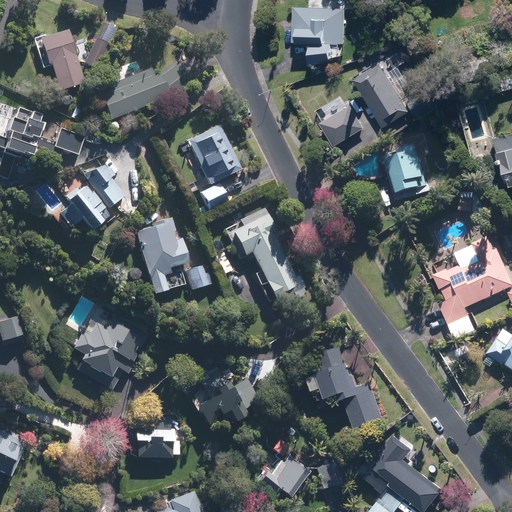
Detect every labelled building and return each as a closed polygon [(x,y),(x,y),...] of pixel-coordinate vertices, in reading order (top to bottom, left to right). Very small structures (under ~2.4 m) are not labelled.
[(347,8),(295,6),(294,42),(313,43),(312,66),(320,64),(320,62),(333,59),(334,43),(346,43),(347,8)] [(383,11),(373,19),(379,27),(389,19),(383,11)] [(67,30),(38,39),(46,65),(49,64),(58,92),(83,83),(74,56),(75,56),(67,30)] [(109,45),(95,39),(83,63),(97,70),(109,45)] [(390,59),(396,69),(411,59),(405,49),(390,59)] [(490,75),(486,58),(474,61),(479,79),(490,75)] [(192,83),(178,64),(161,77),(160,75),(154,78),(150,68),(97,89),(110,121),(163,100),(161,95),(166,92),(171,99),(192,83)] [(381,64),(355,80),(385,128),(411,112),(381,64)] [(428,84),(407,98),(420,118),(441,104),(428,84)] [(351,105),(320,123),(335,147),(365,128),(351,105)] [(29,158),(37,131),(42,132),(44,123),(37,121),(39,116),(16,109),(12,120),(8,119),(3,133),(7,134),(5,139),(0,137),(0,176),(7,179),(14,158),(17,159),(18,155),(29,158)] [(240,170),(219,125),(187,141),(209,185),(240,170)] [(59,129),(53,146),(43,142),(37,159),(56,166),(61,150),(76,156),(83,137),(59,129)] [(430,185),(428,185),(418,148),(414,149),(412,148),(406,150),(404,152),(384,158),(397,202),(432,192),(430,185)] [(511,149),(499,153),(503,166),(505,165),(511,187),(511,149)] [(104,170),(102,167),(87,172),(82,176),(94,191),(97,188),(111,206),(124,196),(110,178),(113,175),(108,167),(104,170)] [(209,212),(227,203),(217,184),(199,193),(209,212)] [(108,216),(85,186),(77,192),(75,189),(63,197),(66,201),(65,202),(68,206),(53,218),(63,232),(79,220),(88,232),(108,216)] [(461,209),(474,209),(474,195),(461,194),(461,209)] [(294,274),(274,232),(276,231),(267,211),(231,228),(243,253),(249,249),(263,277),(274,299),(292,291),(295,297),(305,291),(297,273),(294,274)] [(151,224),(133,229),(145,271),(146,271),(152,291),(184,282),(179,262),(188,259),(181,236),(174,237),(171,229),(174,228),(170,215),(150,221),(151,224)] [(468,306),(511,286),(511,274),(499,247),(495,249),(489,234),(473,242),(482,260),(464,268),(462,264),(450,269),(449,267),(435,274),(442,289),(443,288),(448,300),(441,303),(458,339),(478,329),(468,306)] [(231,268),(223,250),(213,255),(222,273),(231,268)] [(185,269),(191,288),(211,281),(205,262),(185,269)] [(500,315),(497,308),(484,313),(487,320),(500,315)] [(75,367),(111,388),(122,369),(131,375),(141,359),(134,355),(135,352),(132,350),(136,344),(139,346),(147,332),(112,311),(104,325),(95,320),(87,332),(81,329),(71,345),(81,351),(78,357),(80,358),(75,367)] [(19,312),(0,317),(0,337),(25,330),(19,312)] [(505,360),(511,364),(511,342),(510,345),(499,337),(488,352),(504,363),(505,360)] [(385,418),(373,381),(361,385),(357,372),(355,373),(350,361),(347,362),(341,345),(319,353),(325,370),(320,372),(329,397),(340,393),(342,399),(347,398),(358,427),(385,418)] [(209,375),(199,381),(208,396),(195,402),(206,421),(220,414),(222,418),(230,413),(232,417),(244,410),(242,406),(258,397),(245,375),(230,383),(227,378),(226,379),(219,367),(208,374),(209,375)] [(169,416),(148,415),(147,426),(134,426),(133,437),(138,437),(138,454),(170,455),(170,439),(172,439),(173,427),(169,427),(169,416)] [(0,469),(10,474),(26,441),(0,428),(0,469)] [(445,489),(406,459),(414,448),(396,434),(389,442),(391,445),(375,466),(384,472),(384,473),(394,481),(391,484),(392,484),(371,511),(372,511),(395,511),(408,497),(427,511),(445,489)] [(281,460),(283,461),(272,474),(263,467),(254,479),(272,493),(278,486),(287,494),(294,485),(296,487),(310,470),(300,461),(298,463),(294,460),(294,459),(287,453),(281,460)] [(334,460),(315,466),(322,487),(341,481),(334,460)] [(165,500),(167,506),(149,511),(201,511),(193,489),(168,498),(169,499),(165,500)]
